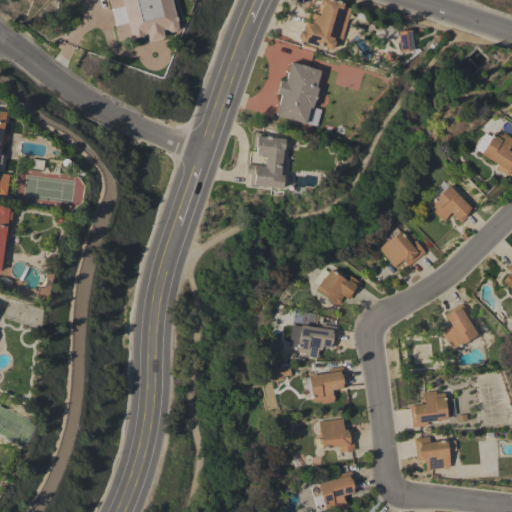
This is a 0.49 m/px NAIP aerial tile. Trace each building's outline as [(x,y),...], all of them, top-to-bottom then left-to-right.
[(168,32),(164,29),(161,30),(162,38),(147,41),(145,33),(143,34),(143,35),(130,38),(129,37),(117,40),(114,26),(126,23),(122,7),(110,9),(107,0),(170,0),(176,27),(174,31),(168,32)] [(332,48),(330,49),(298,40),(298,39),(297,38),(299,31),(301,31),(303,21),(305,22),(307,12),(315,14),(318,0),(333,0),(343,3),(342,7),(349,9),(340,40),(333,38),(332,40),(334,42),(332,48)] [(397,31),(410,30),(413,50),(399,52),(397,31)] [(275,115),(275,113),(273,112),(275,104),(277,105),(280,95),(276,94),(279,80),(284,82),(287,72),(285,72),(287,64),(289,65),(290,62),(320,71),(317,79),(318,80),(316,88),(317,88),(312,108),(311,107),(308,115),(307,115),(304,123),(275,115)] [(315,126),(318,109),(308,107),(305,124),(315,126)] [(0,111),(4,112),(2,130),(4,131),(7,135),(6,141),(2,144),(0,144),(0,155),(1,155),(0,165),(0,173),(8,175),(5,195),(0,194),(0,111)] [(494,168),(496,165),(479,154),(494,131),(500,135),(502,133),(511,139),(511,141),(511,142),(509,148),(508,147),(506,150),(511,153),(511,168),(507,176),(494,168)] [(249,185),(250,174),(245,173),(246,164),(263,166),(263,165),(262,165),(262,160),(264,161),(264,157),(257,156),(257,154),(255,154),(256,148),(252,147),(253,133),(264,134),(264,137),(284,139),(279,175),(282,176),(282,178),(285,178),(284,187),(281,187),(281,189),(249,185)] [(487,136),(481,133),(474,149),(480,152),(487,136)] [(460,223),(449,212),(447,214),(448,214),(443,220),(442,219),(440,221),(432,212),(434,210),(428,204),(447,185),(462,200),(464,197),(474,208),(460,223)] [(0,205),(5,206),(8,209),(7,211),(11,212),(10,220),(6,219),(6,222),(8,222),(7,229),(5,229),(4,235),(7,235),(6,242),(3,242),(0,263),(0,205)] [(378,248),(390,238),(387,234),(395,227),(398,231),(399,230),(410,244),(414,240),(424,252),(407,266),(402,259),(393,267),(378,248)] [(511,292),(501,281),(510,273),(505,268),(511,260),(511,292)] [(313,290),(321,279),(318,277),(325,266),(344,279),(347,275),(359,283),(348,300),(341,295),(340,297),(341,298),(337,304),(336,304),(335,305),(313,290)] [(461,303),(468,315),(465,317),(476,335),(454,349),(449,342),(447,343),(440,333),(442,332),(441,331),(447,327),(448,328),(451,327),(443,314),(461,303)] [(332,348),(320,346),(320,350),(317,349),(316,357),(303,356),(304,353),(296,352),(299,325),(320,328),(321,325),(335,327),(332,348)] [(271,369),(280,367),(280,366),(288,365),(290,375),(282,376),(283,378),(273,380),(271,369)] [(345,387),(330,390),(331,393),(332,392),(333,399),(332,400),(332,402),(320,404),(319,401),(312,402),(310,395),(304,396),(302,384),(305,383),(304,379),(308,378),(307,376),(327,372),(327,369),(341,366),(345,387)] [(260,387),(262,399),(272,397),(269,384),(260,387)] [(409,406),(423,404),(423,402),(422,402),(421,394),(422,394),(422,392),(434,391),(435,394),(443,393),(446,419),(426,422),(426,425),(411,427),(409,406)] [(451,399),(444,399),(445,416),(452,415),(451,399)] [(341,418),(342,430),(351,429),(353,450),(349,451),(349,452),(343,453),(343,452),(338,452),(338,446),(320,448),(320,447),(315,448),(314,439),(319,439),(319,436),(318,436),(317,430),(318,430),(317,421),(341,418)] [(413,438),(427,436),(428,442),(446,440),(446,441),(454,440),(455,450),(447,451),(449,467),(425,470),(425,463),(422,463),(422,459),(415,460),(413,438)] [(356,491),(341,496),(342,498),(343,498),(346,506),(334,510),(333,507),(324,509),(322,503),(314,505),(309,487),(336,479),(335,475),(350,470),(356,491)]
